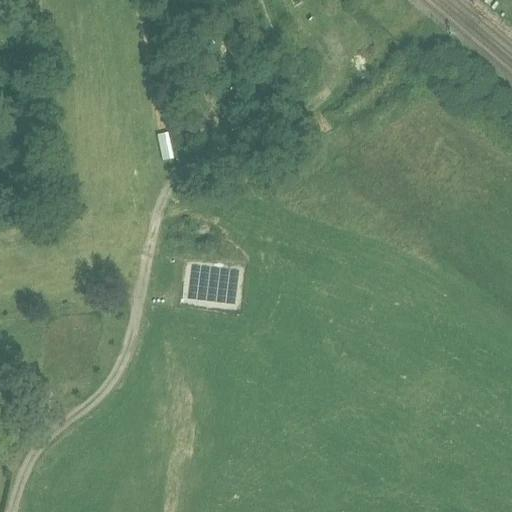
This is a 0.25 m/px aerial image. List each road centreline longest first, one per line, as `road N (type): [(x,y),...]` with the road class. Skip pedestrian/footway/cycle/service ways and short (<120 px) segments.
road 1 (track): [(12,511),(35,456),(102,397),(129,354),(158,206),(173,174),(294,116)]
road 2 (unclassified): [(294,116),(367,64),(389,34)]
